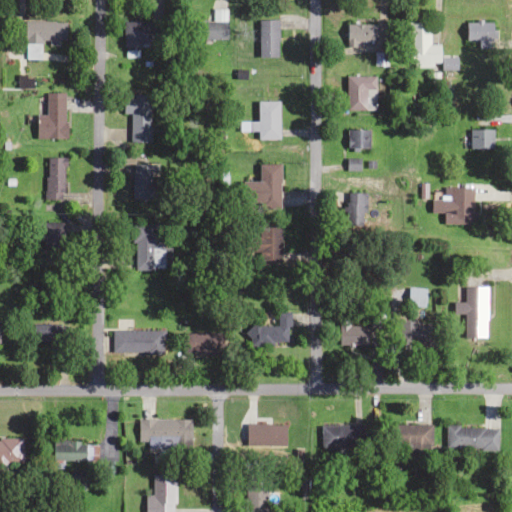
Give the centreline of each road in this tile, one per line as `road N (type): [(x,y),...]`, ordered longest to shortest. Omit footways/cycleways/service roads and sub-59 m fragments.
road 1 (residential): [(511,387),(0,389)]
road 2 (residential): [(93,389),(97,0)]
road 3 (residential): [(311,388),(312,0)]
road 4 (residential): [(215,511),(215,389)]
